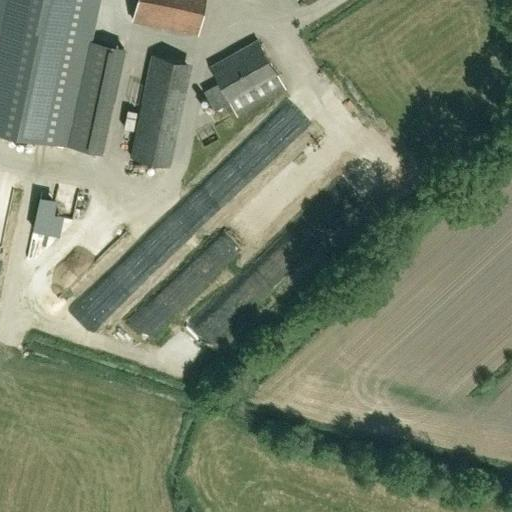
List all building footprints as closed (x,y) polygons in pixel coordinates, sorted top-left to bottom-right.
[(197,33),(204,0),(136,0),(133,19),(197,33)] [(124,47),(81,38),(0,20),(0,128),(59,140),(101,149),(124,47)] [(209,67),(218,82),(203,90),(215,109),(229,101),(238,117),(286,88),(257,39),(209,67)] [(177,101),(185,58),(158,53),(141,156),(178,162),(184,127),(199,130),(203,105),(177,101)] [(141,121),(143,103),(134,102),(131,120),(141,121)] [(135,285),(304,136),(290,120),(122,270),(135,285)] [(335,186),(353,206),(386,175),(368,156),(335,186)] [(113,208),(40,277),(60,297),(132,228),(113,208)] [(198,354),(216,333),(200,319),(181,340),(198,354)]
